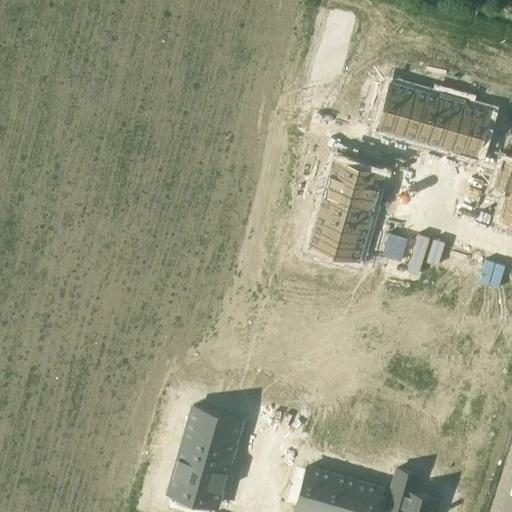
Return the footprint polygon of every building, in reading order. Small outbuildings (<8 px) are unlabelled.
[(377,82),(374,92),(387,95),(390,86),(377,82)] [(379,122),(378,126),(403,133),(416,89),(391,82),(390,86),(387,95),(384,104),(382,112),(379,122)] [(416,89),(403,133),(428,140),(440,96),(416,89)] [(374,92),(372,100),(384,104),(387,95),(374,92)] [(440,96),(428,140),(452,147),(464,103),(440,96)] [(372,100),(369,109),(382,112),(384,104),(372,100)] [(464,103),(452,147),(477,154),(489,110),(464,103)] [(369,109),(367,118),(379,122),(382,112),(369,109)] [(343,143),(341,152),(353,155),(356,147),(343,143)] [(353,155),(351,162),(359,164),(363,149),(356,147),(353,155)] [(363,149),(359,164),(366,166),(368,159),(370,151),(363,149)] [(370,151),(368,159),(380,163),(383,154),(370,151)] [(341,152),(339,159),(351,162),(353,155),(341,152)] [(335,158),(328,183),(351,189),(359,164),(351,162),(339,159),(335,158)] [(368,159),(366,166),(378,170),(380,163),(368,159)] [(511,160),(504,159),(496,187),(508,191),(500,218),(511,221),(511,224),(511,223),(511,160)] [(359,164),(351,189),(375,196),(382,171),(378,170),(366,166),(359,164)] [(328,183),(321,207),(344,214),(351,189),(328,183)] [(351,189),(344,214),(368,220),(375,196),(351,189)] [(321,207),(310,244),(334,251),(344,214),(321,207)] [(344,214),(334,251),(357,258),(368,220),(344,214)] [(194,405),(183,442),(207,449),(217,411),(194,405)] [(217,411),(207,449),(230,455),(241,418),(217,411)] [(183,442),(176,466),(200,473),(207,449),(183,442)] [(207,449),(200,473),(223,480),(230,455),(207,449)] [(176,466),(169,491),(173,492),(185,496),(193,498),(200,473),(176,466)] [(297,466),(293,479),(303,482),(306,469),(297,466)] [(296,505),(295,509),(304,511),(321,511),(333,473),(307,466),(306,469),(303,482),(300,493),(296,505)] [(397,468),(386,506),(400,510),(399,511),(433,511),(438,498),(413,491),(418,474),(397,468)] [(200,473),(193,498),(200,500),(212,504),(216,505),(223,480),(200,473)] [(333,473),(321,511),(347,511),(357,480),(333,473)] [(293,479),(290,490),(300,493),(303,482),(293,479)] [(357,480),(347,511),(375,511),(382,487),(357,480)] [(290,490),(287,503),(296,505),(300,493),(290,490)] [(173,492),(171,499),(183,503),(185,496),(173,492)] [(183,503),(181,511),(182,511),(188,511),(193,498),(185,496),(183,503)] [(193,498),(188,511),(196,511),(198,507),(200,500),(193,498)] [(171,499),(169,508),(181,511),(183,503),(171,499)] [(200,500),(198,507),(210,511),(212,504),(200,500)]
